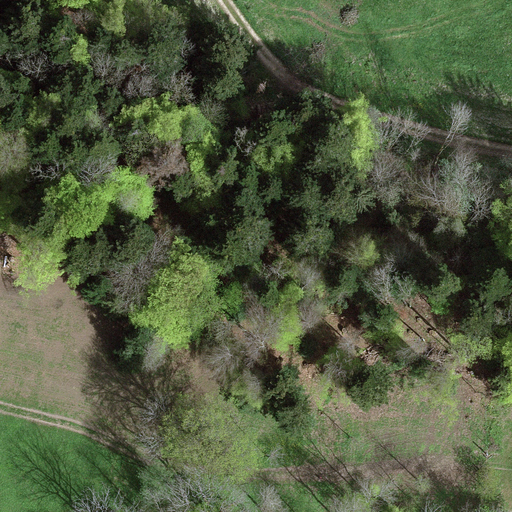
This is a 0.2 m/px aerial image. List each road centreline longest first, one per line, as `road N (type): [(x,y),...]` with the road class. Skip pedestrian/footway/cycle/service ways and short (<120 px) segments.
road 1 (track): [(511,471),(442,464),(239,476),(167,465),(0,409)]
road 2 (track): [(511,142),(296,86),(273,68),(224,0)]
